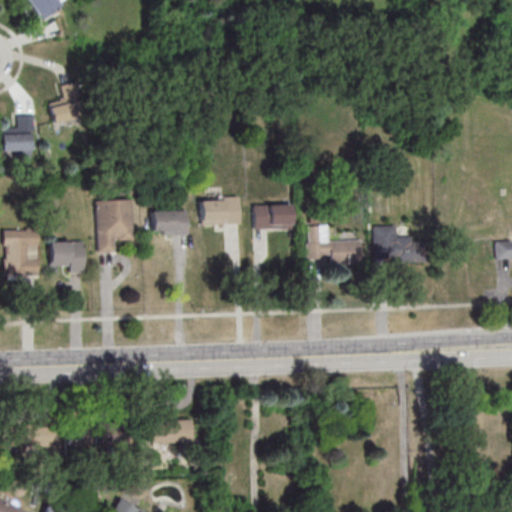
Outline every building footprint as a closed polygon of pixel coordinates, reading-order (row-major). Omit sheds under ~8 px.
[(24,0),(39,20),(66,0),(65,0),(24,0)] [(47,101),(52,123),(86,115),(81,93),(47,101)] [(0,126),(0,139),(0,151),(12,151),(12,158),(32,158),(30,114),(15,114),(15,126),(0,126)] [(198,200),(236,199),(237,223),(230,224),(199,224),(198,200)] [(93,201),(128,200),(130,240),(114,240),(114,238),(111,239),(111,251),(95,252),(93,201)] [(250,206),(289,205),(289,229),(251,230),(250,206)] [(148,212),(184,211),(185,234),(177,235),(160,235),(160,231),(149,232),(148,212)] [(369,226),(392,225),(393,236),(407,236),(407,241),(422,241),(423,262),(390,263),(390,258),(370,258),(369,226)] [(1,229),(1,278),(36,278),(36,229),(1,229)] [(319,241),(357,240),(358,264),(319,265),(319,241)] [(48,241),(48,266),(66,265),(66,272),(83,272),(83,241),(48,241)] [(511,241),(494,241),(494,258),(511,257),(511,241)] [(147,443),(190,443),(190,420),(147,420),(147,443)] [(52,447),(52,424),(9,424),(9,447),(52,447)] [(122,427),(78,427),(78,448),(122,448),(122,427)] [(148,511),(117,497),(109,511),(148,511)] [(0,511),(0,500),(23,511),(0,511)]
